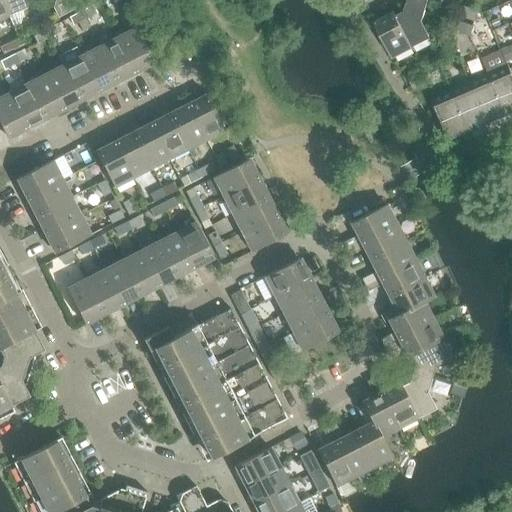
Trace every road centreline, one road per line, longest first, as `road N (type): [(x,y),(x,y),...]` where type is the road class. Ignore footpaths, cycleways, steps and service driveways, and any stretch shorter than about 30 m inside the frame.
road 1 (residential): [(215,463),(350,391),(374,340),(318,224)]
road 2 (residential): [(77,364),(318,224)]
road 3 (residential): [(0,168),(174,90)]
road 4 (residential): [(77,364),(0,212)]
road 5 (residential): [(188,474),(104,445),(85,404)]
